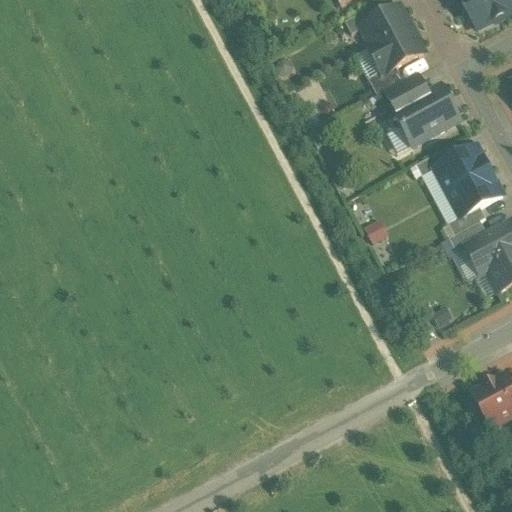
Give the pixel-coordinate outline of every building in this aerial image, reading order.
[(334,0),(341,11),(360,0),(334,0)] [(459,0),(477,34),(493,25),(494,27),(506,20),(505,19),(511,15),(511,1),(511,0),(459,0)] [(372,59),(414,35),(410,27),(408,28),(399,11),(377,24),(362,32),(363,33),(373,51),(369,53),(372,59)] [(371,12),(345,26),(352,39),(363,33),(362,32),(377,24),(371,12)] [(414,35),(372,59),(382,76),(383,77),(386,76),(387,78),(396,73),(424,57),(414,41),(417,39),(414,35)] [(382,76),(368,84),(377,100),(385,95),(403,86),(396,73),(387,78),(386,76),(383,77),(382,76)] [(403,86),(385,95),(396,116),(428,99),(417,78),(403,86)] [(396,116),(394,117),(412,150),(428,142),(429,143),(445,134),(444,133),(459,125),(441,92),(428,99),(396,116)] [(454,163),(435,173),(436,174),(448,198),(489,176),(476,151),(454,163)] [(448,152),(416,169),(423,181),(436,174),(435,173),(454,163),(448,152)] [(489,176),(448,198),(461,221),(462,222),(480,212),(503,200),(489,176)] [(462,222),(461,221),(448,228),(454,240),(480,226),(486,223),(480,212),(462,222)] [(378,223),(362,233),(372,249),(388,239),(378,223)] [(454,240),(449,243),(457,258),(467,253),(466,251),(488,239),(480,226),(454,240)] [(487,275),(511,261),(511,226),(488,239),(466,251),(467,253),(480,278),(470,283),(471,284),(487,275)] [(511,261),(487,275),(499,297),(511,289),(511,261)] [(511,393),(505,380),(472,398),(491,433),(511,421),(511,393)]
